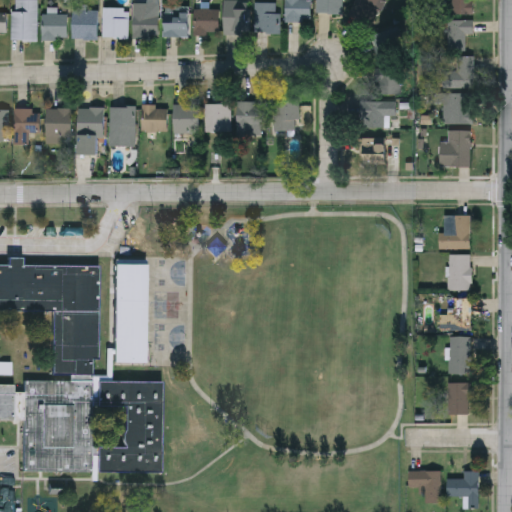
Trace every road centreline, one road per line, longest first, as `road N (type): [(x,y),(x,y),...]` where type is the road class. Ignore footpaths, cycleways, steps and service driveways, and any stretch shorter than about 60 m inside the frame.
road 1 (residential): [(508,0),(507,511)]
road 2 (residential): [(508,193),(0,194)]
road 3 (residential): [(0,77),(319,73),(329,86),(330,193)]
